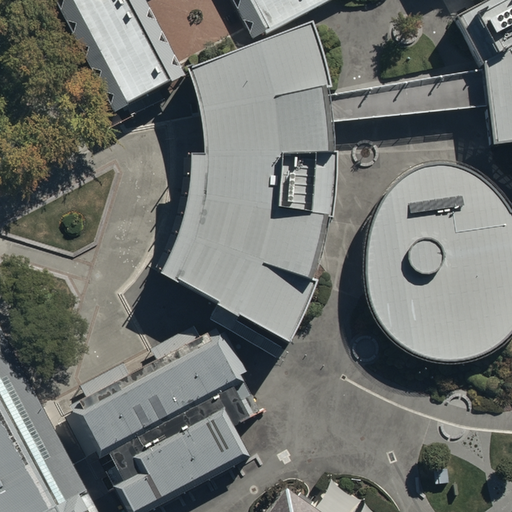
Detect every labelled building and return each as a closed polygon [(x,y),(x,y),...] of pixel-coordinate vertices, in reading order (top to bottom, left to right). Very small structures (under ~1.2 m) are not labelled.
[(53,0),(115,118),(187,83),(143,0),(53,0)] [(248,0),(269,38),(340,0),(248,0)] [(511,0),(450,0),(480,51),(483,128),(510,122),(511,125),(511,0)] [(269,38),(187,70),(193,90),(199,116),(202,153),(189,157),(189,182),(184,206),(175,236),(160,273),(289,343),(318,279),(336,220),(342,152),(333,82),(313,25),(269,38)] [(467,165),(434,159),(400,174),(376,201),(365,240),(366,289),(377,321),(401,344),(430,354),(462,355),(491,346),(511,331),(511,203),(510,201),(494,179),(467,165)] [(220,327),(69,405),(124,511),(144,511),(250,458),(235,429),(265,413),(220,327)] [(0,511),(87,511),(0,343),(0,511)] [(327,511),(283,480),(259,511),(327,511)]
